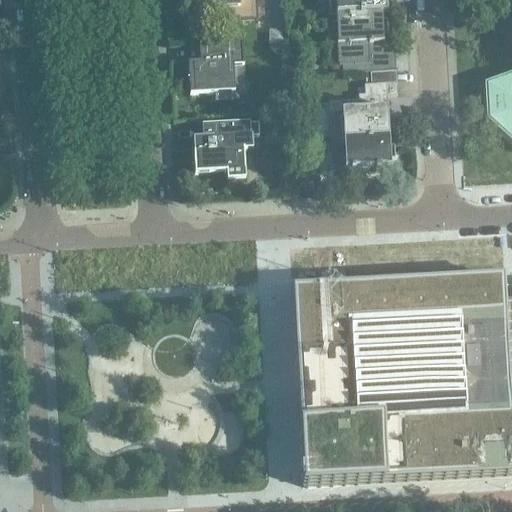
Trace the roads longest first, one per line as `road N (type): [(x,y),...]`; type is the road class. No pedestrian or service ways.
road 1 (unclassified): [(442,222),(151,236)]
road 2 (residential): [(32,0),(46,241)]
road 3 (residential): [(151,236),(137,0)]
road 4 (residential): [(431,0),(442,222)]
